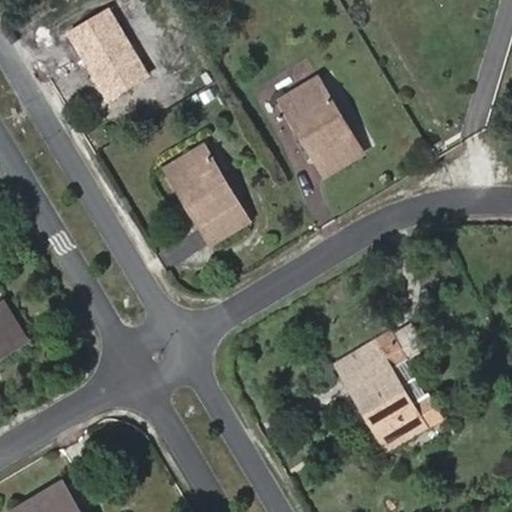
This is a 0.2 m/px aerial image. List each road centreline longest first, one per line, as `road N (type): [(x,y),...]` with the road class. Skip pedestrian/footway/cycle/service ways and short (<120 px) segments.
road 1 (residential): [(511,197),(412,204),(185,344)]
road 2 (residential): [(185,344),(0,30)]
road 3 (residential): [(0,142),(140,375)]
road 4 (residential): [(285,511),(185,344)]
road 5 (residential): [(140,375),(0,452)]
road 6 (residential): [(140,375),(222,511)]
